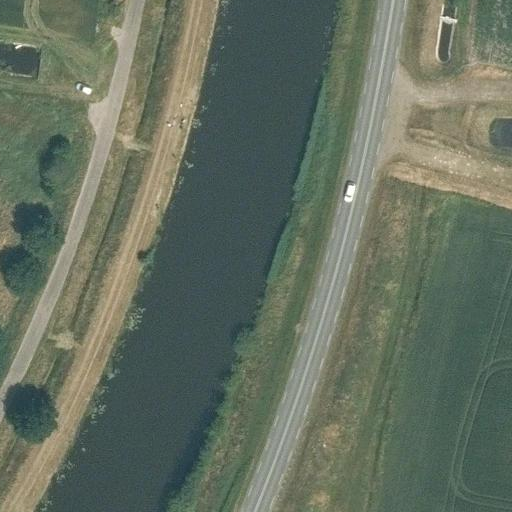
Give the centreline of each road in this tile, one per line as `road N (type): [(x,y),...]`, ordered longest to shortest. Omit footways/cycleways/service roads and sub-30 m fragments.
road 1 (secondary): [(254,511),(332,289),(391,0)]
road 2 (unclassified): [(0,404),(80,226),(137,0)]
